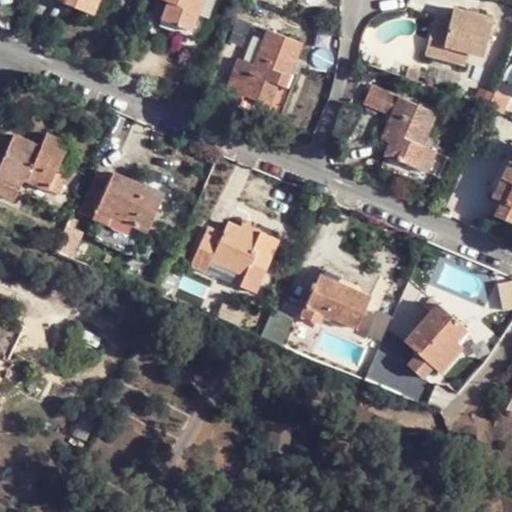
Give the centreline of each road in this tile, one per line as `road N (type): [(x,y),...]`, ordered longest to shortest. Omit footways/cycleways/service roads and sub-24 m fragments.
road 1 (residential): [(311,174),(0,40)]
road 2 (residential): [(511,257),(311,174)]
road 3 (residential): [(372,0),(348,38),(311,174)]
